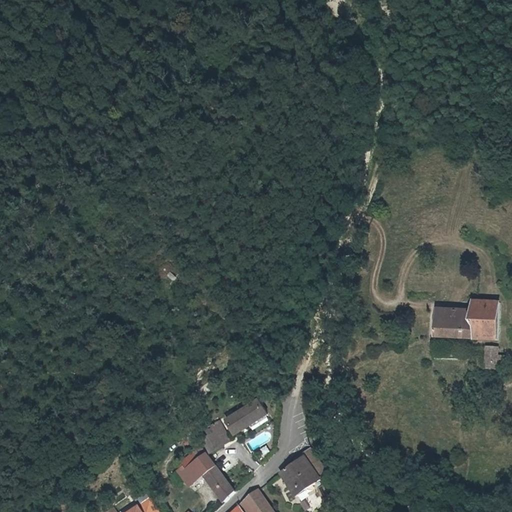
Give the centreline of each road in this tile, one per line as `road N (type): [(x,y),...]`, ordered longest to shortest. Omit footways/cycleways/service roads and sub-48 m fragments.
road 1 (track): [(319,338),(395,113),(402,61),(384,0)]
road 2 (track): [(360,216),(381,229),(379,301),(461,305)]
road 3 (residential): [(225,511),(291,450),(294,396)]
